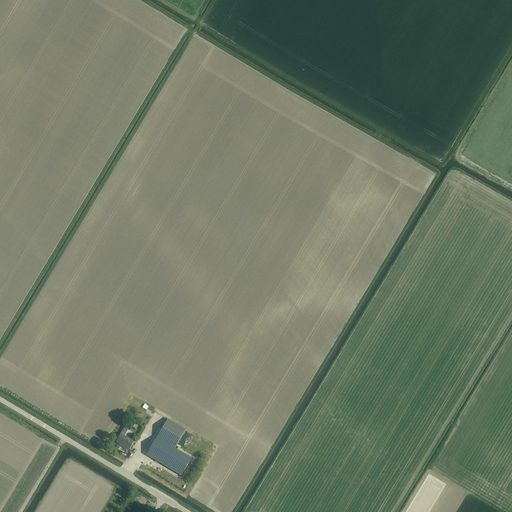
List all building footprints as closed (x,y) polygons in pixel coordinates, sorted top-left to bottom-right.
[(471,176),(468,181),(511,204),(511,201),(511,203),(508,201),(510,197),(471,176)] [(344,346),(322,390),(326,392),(328,389),(333,391),(351,353),(350,353),(351,350),(344,346)] [(302,413),(261,492),(264,493),(265,492),(270,495),(312,414),(314,415),(317,409),(311,405),(306,415),(302,413)] [(181,476),(184,472),(191,459),(174,449),(186,430),(168,420),(147,455),(181,476)] [(129,450),(134,442),(121,435),(119,438),(116,442),(123,446),(122,447),(128,451),(129,450)]
